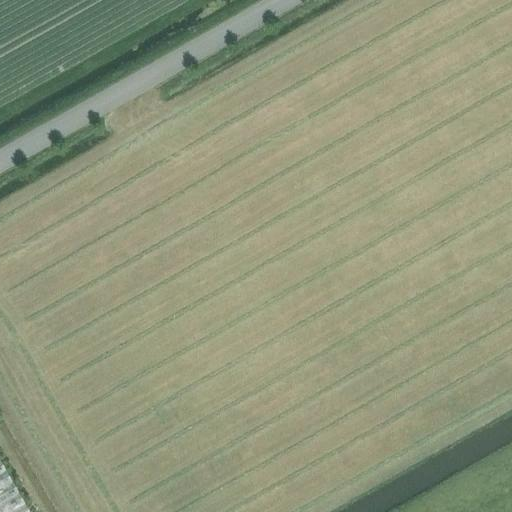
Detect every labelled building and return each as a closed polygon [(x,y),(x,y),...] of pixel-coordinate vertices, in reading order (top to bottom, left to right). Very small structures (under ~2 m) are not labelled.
[(165,203),(184,194),(173,173),(154,183),(165,203)] [(195,215),(177,224),(186,243),(204,234),(195,215)] [(196,265),(207,284),(223,275),(213,256),(196,265)] [(42,305),(62,305),(63,276),(43,276),(42,305)] [(90,372),(60,389),(80,427),(111,411),(90,372)] [(284,382),(266,391),(275,409),(293,400),(284,382)] [(135,425),(135,415),(119,415),(119,426),(135,425)] [(301,426),(285,434),(294,451),(310,442),(301,426)] [(132,480),(153,480),(154,458),(132,457),(132,480)] [(0,511),(28,511),(0,463),(0,511)] [(317,493),(330,487),(321,469),(308,476),(317,493)] [(153,511),(172,511),(173,500),(154,500),(153,511)]
